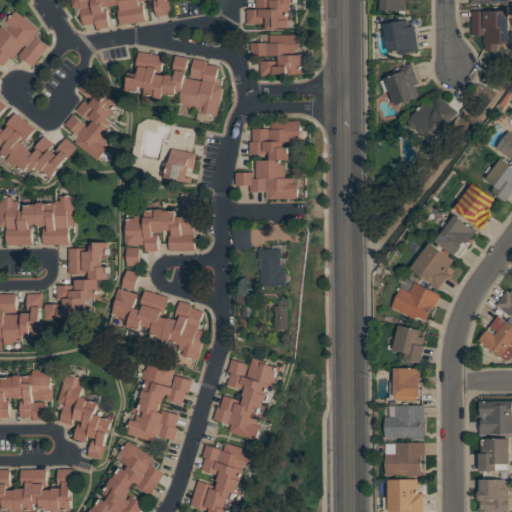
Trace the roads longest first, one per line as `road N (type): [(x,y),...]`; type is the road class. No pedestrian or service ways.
road 1 (tertiary): [(346,0),(354,511)]
road 2 (residential): [(221,39),(244,98),(220,209),(222,310),(197,429),(166,511)]
road 3 (residential): [(511,241),(476,290),(456,340),(456,511)]
road 4 (residential): [(40,0),(75,49),(221,39)]
road 5 (residential): [(0,460),(64,458),(63,430),(0,430)]
road 6 (residential): [(222,261),(167,263),(157,276),(166,290),(222,310)]
